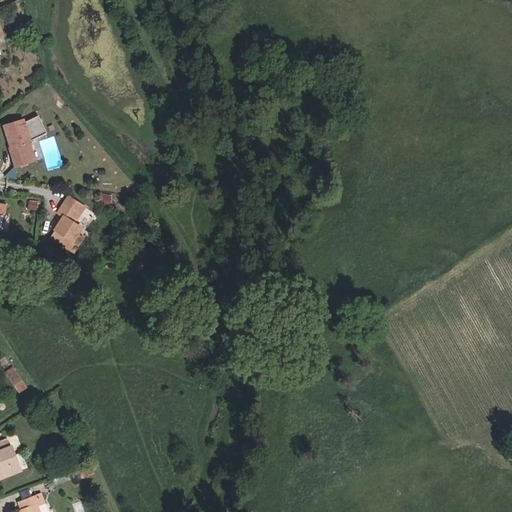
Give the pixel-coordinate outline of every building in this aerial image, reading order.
[(0,97),(0,98),(9,94),(6,86),(0,88),(0,97)] [(23,144),(28,142),(47,133),(38,116),(24,122),(6,131),(11,148),(10,149),(16,166),(14,168),(5,175),(7,177),(15,178),(16,166),(21,167),(24,167),(25,166),(27,163),(30,162),(23,144)] [(6,131),(24,122),(23,120),(4,126),(6,131)] [(30,162),(35,160),(28,142),(23,144),(30,162)] [(99,202),(108,204),(110,196),(101,194),(99,202)] [(71,242),(77,234),(81,228),(74,224),(84,209),(68,198),(58,213),(64,218),(51,237),(74,252),(78,246),(71,242)] [(71,242),(78,246),(83,239),(77,234),(71,242)] [(19,391),(25,387),(16,374),(10,378),(19,391)] [(21,452),(14,455),(8,440),(0,443),(0,471),(2,477),(27,468),(21,452)] [(82,480),(94,475),(91,468),(79,473),(82,480)] [(39,503),(44,502),(41,493),(36,495),(39,503)] [(39,511),(36,504),(39,503),(36,495),(19,501),(22,509),(20,510),(20,511),(39,511)]
